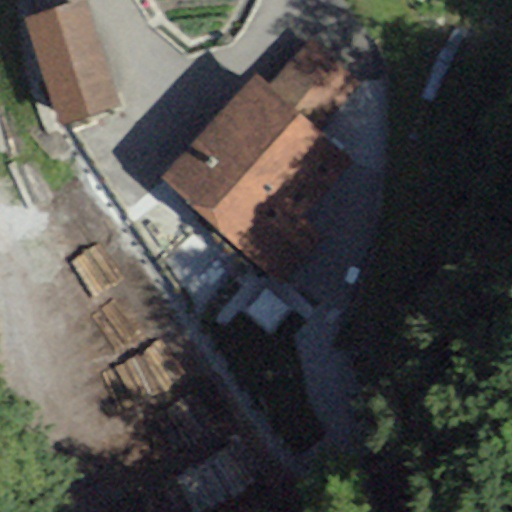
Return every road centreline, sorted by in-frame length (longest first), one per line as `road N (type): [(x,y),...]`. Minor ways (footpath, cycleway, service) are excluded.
road 1 (residential): [(106,0),(140,76),(164,95),(200,99),(244,62),(274,0)]
road 2 (track): [(0,275),(65,511)]
